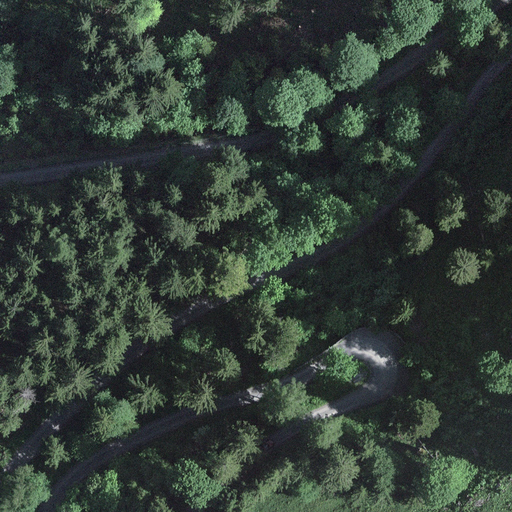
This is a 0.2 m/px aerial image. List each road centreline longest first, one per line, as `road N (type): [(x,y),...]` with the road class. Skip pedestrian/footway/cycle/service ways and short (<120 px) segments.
road 1 (track): [(58,511),(73,481),(131,441),(365,348),(390,352),(395,375),(380,405),(213,483),(195,511)]
road 2 (track): [(0,178),(254,145),(360,91),(497,0)]
road 3 (track): [(511,81),(410,207),(342,255),(182,327),(121,368)]
road 4 (track): [(121,368),(25,432),(0,468)]
